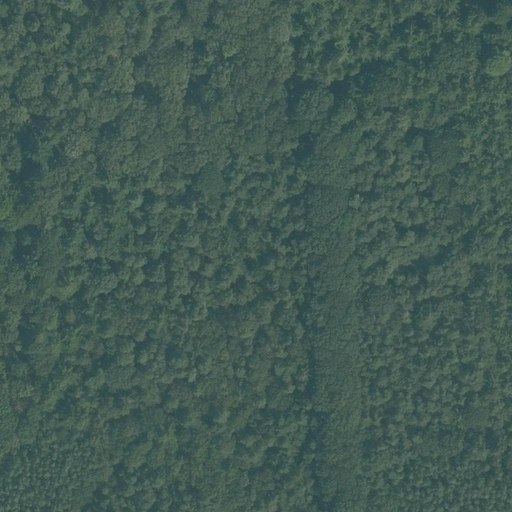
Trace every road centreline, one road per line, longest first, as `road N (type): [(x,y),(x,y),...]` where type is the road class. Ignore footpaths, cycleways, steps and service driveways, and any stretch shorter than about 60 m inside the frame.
road 1 (track): [(39,174),(133,154),(256,90),(301,80)]
road 2 (track): [(238,511),(211,481),(113,442),(0,373)]
road 3 (track): [(301,80),(511,12)]
